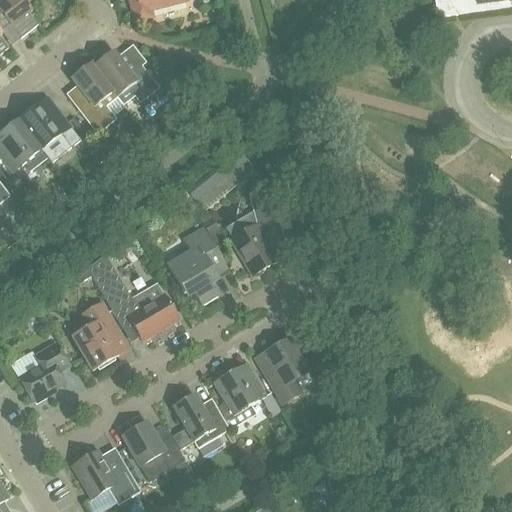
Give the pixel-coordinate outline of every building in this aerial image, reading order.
[(0,0),(0,33),(9,26),(21,41),(38,27),(29,15),(32,12),(26,5),(32,0),(0,0)] [(129,0),(129,1),(135,21),(136,23),(138,23),(152,20),(150,12),(186,3),(185,0),(129,0)] [(511,0),(469,0),(458,2),(456,0),(446,0),(436,1),(439,19),(511,8),(511,0)] [(0,57),(9,50),(0,39),(0,37),(2,36),(0,33),(0,57)] [(92,66),(91,67),(117,100),(128,91),(140,105),(159,91),(142,69),(131,77),(113,54),(94,69),(92,66)] [(117,100),(91,67),(72,81),(89,103),(78,112),(97,137),(116,122),(106,108),(117,100)] [(48,100),(19,123),(42,153),(53,144),(63,156),(81,142),(48,100)] [(0,159),(13,175),(42,153),(19,123),(0,137),(0,159)] [(255,174),(238,153),(188,193),(205,214),(255,174)] [(106,162),(91,173),(99,186),(115,174),(106,162)] [(0,206),(11,198),(0,185),(0,206)] [(268,246),(285,242),(272,190),(249,196),(256,227),(231,242),(252,278),(278,263),(268,246)] [(212,220),(203,226),(209,236),(219,231),(212,220)] [(213,235),(208,238),(204,230),(183,242),(190,254),(167,268),(184,296),(191,292),(201,309),(218,299),(208,281),(227,270),(217,253),(222,250),(213,235)] [(121,330),(131,324),(142,344),(179,322),(157,285),(129,302),(104,261),(87,271),(91,279),(121,330)] [(82,285),(91,279),(86,272),(77,278),(82,285)] [(92,373),(119,357),(129,352),(102,306),(83,317),(91,329),(72,340),(92,373)] [(255,361),(269,383),(283,407),(301,396),(294,384),(309,375),(288,341),(255,361)] [(19,381),(33,405),(66,386),(59,374),(69,368),(56,346),(35,359),(40,368),(19,381)] [(248,365),(213,385),(225,405),(216,410),(224,424),(233,419),(251,408),(261,402),(267,398),(248,365)] [(186,432),(173,440),(181,454),(194,446),(197,452),(229,432),(224,424),(216,410),(213,405),(203,411),(201,407),(194,397),(172,410),(186,432)] [(273,402),(264,407),(271,420),(280,415),(273,402)] [(127,436),(122,439),(140,469),(149,485),(162,477),(185,464),(168,436),(157,443),(153,436),(146,425),(135,432),(127,436)] [(112,477),(102,460),(98,454),(72,469),(92,502),(108,492),(118,508),(141,494),(125,468),(112,477)] [(334,511),(353,511),(341,463),(325,473),(334,511)] [(194,480),(179,489),(184,498),(199,489),(194,480)]
